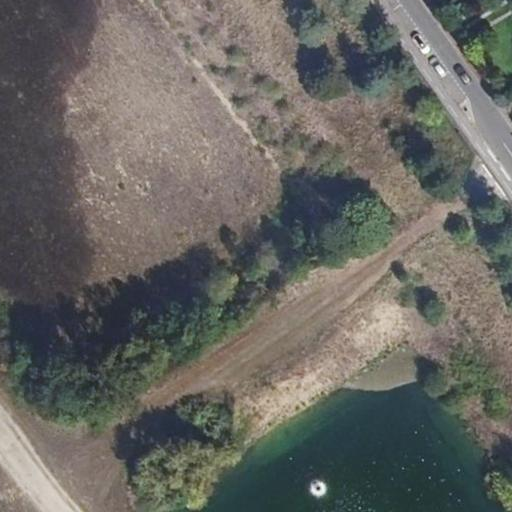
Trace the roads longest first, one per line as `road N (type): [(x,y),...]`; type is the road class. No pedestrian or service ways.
road 1 (track): [(43,487),(467,210)]
road 2 (residential): [(511,150),(404,0)]
